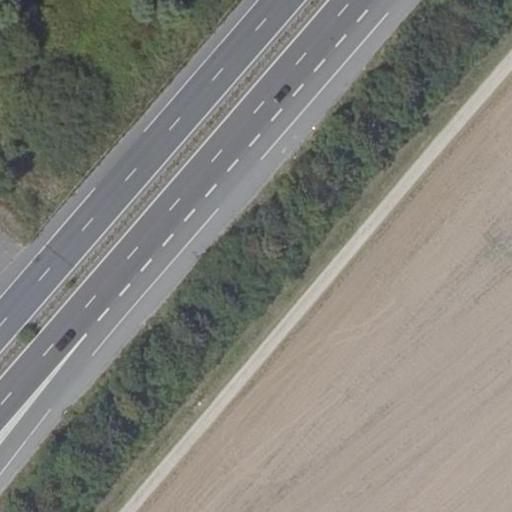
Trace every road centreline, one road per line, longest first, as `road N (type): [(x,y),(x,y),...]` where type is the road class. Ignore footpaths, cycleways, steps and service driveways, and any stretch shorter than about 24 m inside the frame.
road 1 (track): [(132,511),(511,64)]
road 2 (trunk): [(286,0),(0,331)]
road 3 (trunk): [(85,319),(363,0)]
road 4 (trunk): [(0,461),(62,371),(85,319)]
road 5 (trunk): [(0,417),(85,319)]
